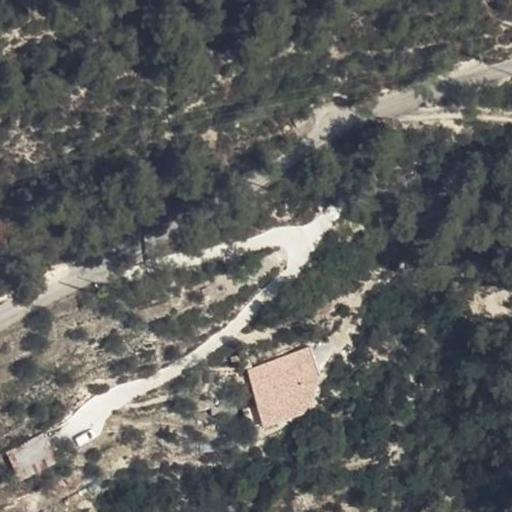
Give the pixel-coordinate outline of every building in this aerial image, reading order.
[(327,77),(316,85),(324,96),(334,88),(327,77)] [(308,357),(287,364),(294,387),(315,378),(308,357)] [(267,371),(271,383),(276,396),(291,389),(294,387),(287,364),(267,371)] [(291,389),(297,407),(313,400),(324,374),(315,378),(294,387),(291,389)] [(276,396),(271,383),(249,392),(259,422),(297,407),(291,389),(276,396)] [(42,433),(5,452),(20,480),(57,460),(42,433)] [(401,511),(420,511),(424,507),(412,499),(401,511)]
